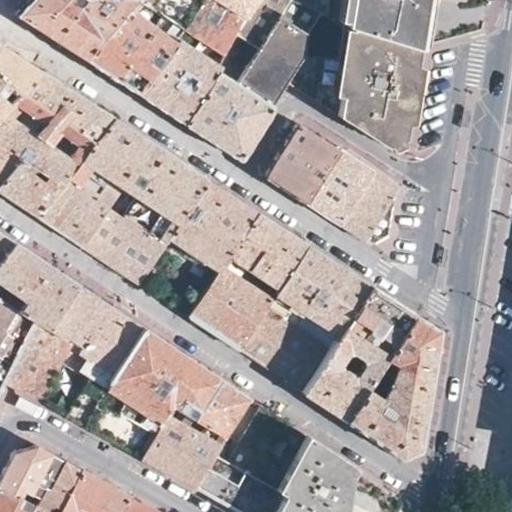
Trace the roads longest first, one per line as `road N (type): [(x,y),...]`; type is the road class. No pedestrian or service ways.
road 1 (residential): [(432,496),(0,211)]
road 2 (residential): [(0,24),(239,179)]
road 3 (residential): [(503,49),(465,320)]
road 4 (residential): [(0,428),(10,406),(196,511)]
road 5 (residential): [(239,179),(423,293)]
road 6 (residential): [(396,166),(292,103),(239,179)]
road 7 (residential): [(465,320),(432,496)]
road 8 (residential): [(503,49),(461,64),(440,190)]
